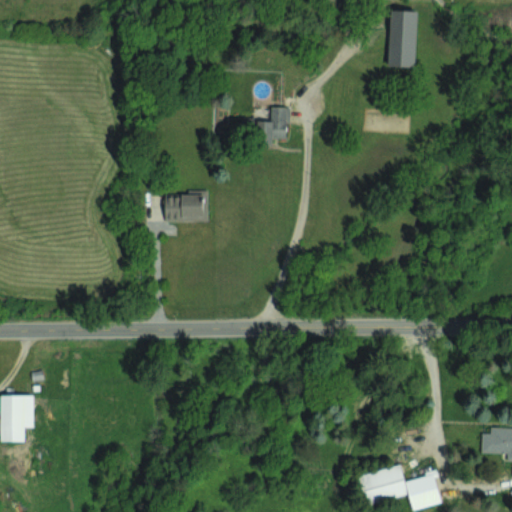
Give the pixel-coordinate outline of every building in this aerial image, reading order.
[(416,9),(389,9),(388,65),(415,66),(416,9)] [(270,120),(258,120),(257,141),(271,142),(272,137),(286,137),(287,106),(270,105),(270,120)] [(164,220),(207,219),(207,191),(164,191),(164,220)] [(1,440),(24,439),(24,426),(32,426),(32,394),(1,394),(1,440)] [(481,451),(506,452),(506,459),(511,459),(511,426),(489,426),(489,432),(481,432),(481,451)] [(412,508),(441,502),(434,471),(403,478),(400,463),(359,473),(366,503),(408,493),(412,508)]
